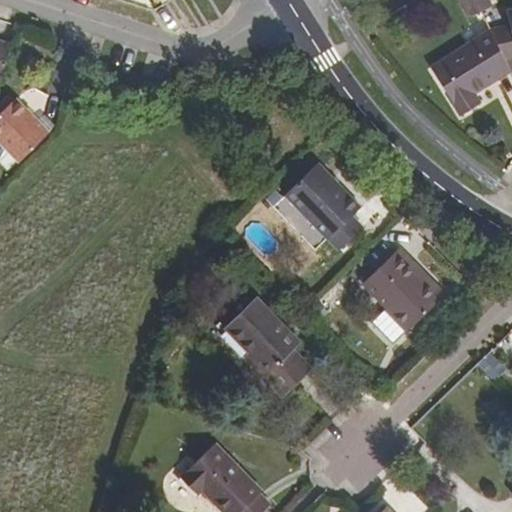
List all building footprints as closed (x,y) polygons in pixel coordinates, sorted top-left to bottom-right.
[(457,0),(465,15),(489,4),(487,0),(457,0)] [(489,30),(504,59),(511,57),(511,11),(506,13),(508,26),(489,30)] [(430,66),(457,110),(477,99),(473,93),(469,87),(507,64),(504,59),(489,30),(430,66)] [(0,80),(1,80),(12,48),(0,43),(0,80)] [(469,87),(473,93),(511,71),(507,64),(469,87)] [(0,117),(0,141),(21,164),(51,136),(19,100),(0,117)] [(285,195),(339,250),(362,227),(350,215),(360,206),(318,163),(285,195)] [(363,281),(407,328),(437,298),(411,270),(417,265),(399,247),(363,281)] [(417,265),(411,270),(437,298),(443,293),(417,265)] [(263,379),(282,398),(312,371),(292,351),(299,344),(256,299),(225,329),(268,374),(263,379)] [(263,511),(270,505),(260,494),(262,491),(216,443),(181,477),(198,495),(203,489),(224,511),(263,511)]
